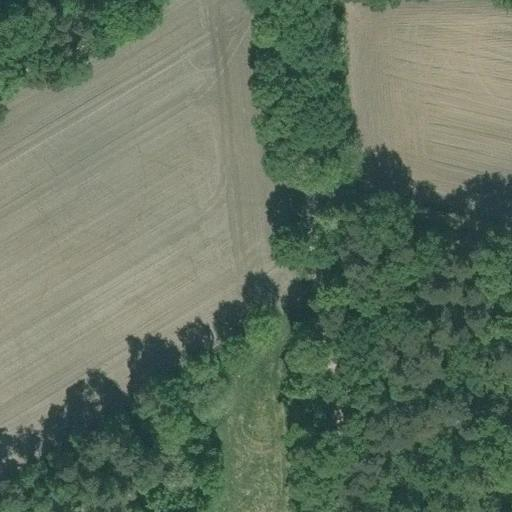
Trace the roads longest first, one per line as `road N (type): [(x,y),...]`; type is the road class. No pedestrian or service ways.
road 1 (track): [(349,511),(319,196)]
road 2 (track): [(319,196),(297,0)]
